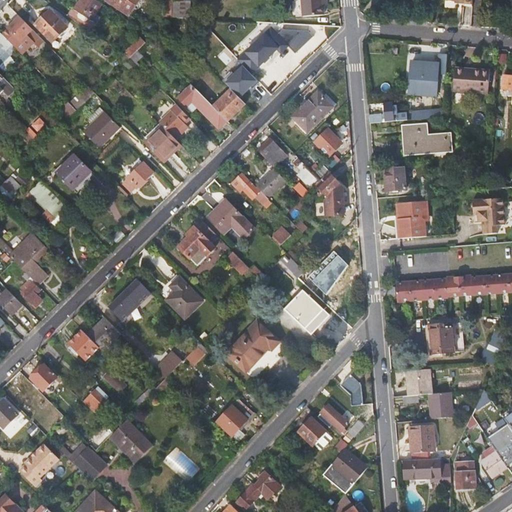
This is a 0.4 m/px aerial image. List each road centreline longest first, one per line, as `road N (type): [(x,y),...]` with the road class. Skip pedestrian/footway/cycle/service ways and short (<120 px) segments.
road 1 (residential): [(0,375),(352,28)]
road 2 (residential): [(352,28),(374,321)]
road 3 (residential): [(197,511),(374,321)]
road 4 (residential): [(374,321),(392,511)]
road 5 (residential): [(352,28),(511,39)]
